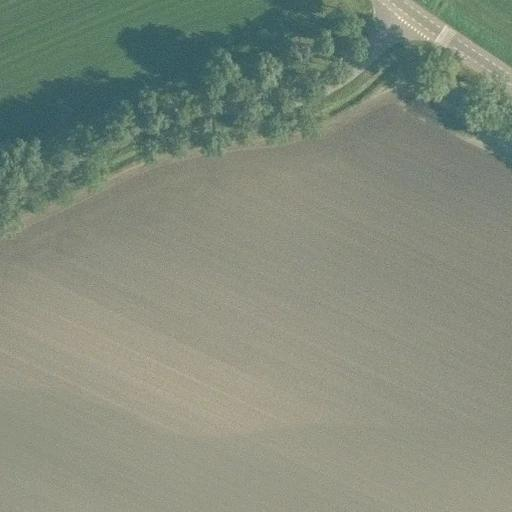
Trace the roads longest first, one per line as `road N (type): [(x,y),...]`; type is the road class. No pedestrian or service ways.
road 1 (unclassified): [(0,187),(150,123),(301,100),(332,85),(407,15)]
road 2 (tertiary): [(511,83),(407,15)]
